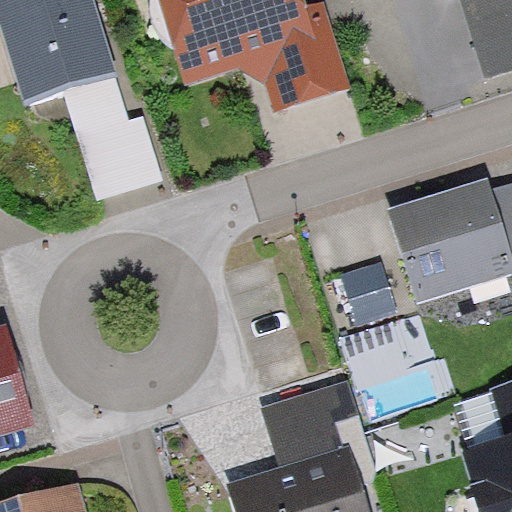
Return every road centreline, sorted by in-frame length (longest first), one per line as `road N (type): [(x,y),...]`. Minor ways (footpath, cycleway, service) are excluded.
road 1 (residential): [(511,118),(219,219),(164,269)]
road 2 (residential): [(112,389),(161,379),(190,338),(191,312),(164,269)]
road 3 (residential): [(112,389),(142,511)]
road 4 (residential): [(164,269),(118,257),(95,264),(63,299)]
